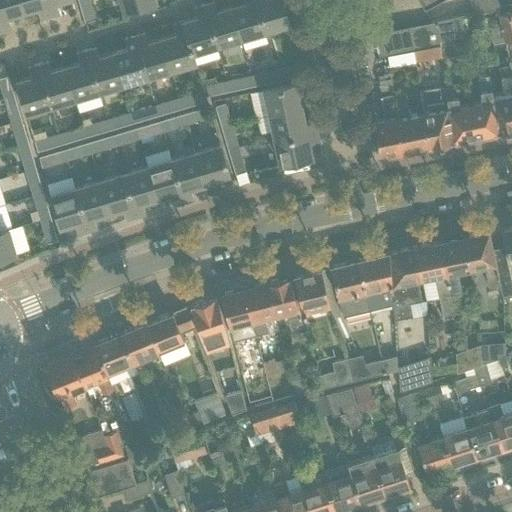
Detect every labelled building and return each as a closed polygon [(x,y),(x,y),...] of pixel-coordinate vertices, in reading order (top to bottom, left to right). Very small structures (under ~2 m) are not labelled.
[(18,0),(0,0),(0,26),(1,28),(11,25),(8,16),(22,12),(18,0)] [(44,0),(18,0),(22,12),(37,7),(40,16),(49,14),(44,0)] [(44,0),(49,14),(59,11),(56,1),(58,0),(44,0)] [(89,0),(86,0),(79,2),(85,23),(96,20),(89,0)] [(119,0),(123,11),(155,1),(154,0),(119,0)] [(245,0),(246,1),(231,6),(241,38),(265,31),(255,0),(245,0)] [(255,0),(265,31),(290,24),(282,0),(255,0)] [(419,0),(425,10),(443,0),(469,0),(477,13),(500,7),(496,0),(419,0)] [(214,1),(204,4),(217,46),(241,38),(231,6),(216,10),(214,1)] [(198,16),(183,20),(195,62),(196,62),(193,53),(217,46),(204,4),(195,6),(198,16)] [(511,10),(501,12),(498,12),(500,26),(502,42),(506,41),(511,40),(511,10)] [(437,21),(439,45),(458,42),(456,17),(437,21)] [(176,32),(161,37),(171,69),(195,62),(183,20),(174,23),(176,32)] [(437,21),(409,26),(414,50),(439,45),(437,21)] [(409,26),(383,32),(387,55),(414,50),(409,26)] [(500,26),(491,27),(493,43),(502,42),(500,26)] [(144,32),(135,35),(147,76),(171,69),(161,37),(147,41),(144,32)] [(383,32),(369,34),(374,58),(387,55),(383,32)] [(128,47),(113,51),(123,84),(147,76),(135,35),(125,38),(128,47)] [(442,57),(439,45),(414,50),(416,62),(442,57)] [(96,46),(86,49),(99,91),(123,84),(113,51),(99,56),(96,46)] [(79,62),(65,66),(75,98),(99,91),(86,49),(77,52),(79,62)] [(390,68),(416,62),(414,50),(387,55),(390,68)] [(47,61),(38,64),(50,105),(75,98),(65,66),(50,70),(47,61)] [(50,105),(38,64),(29,67),(31,76),(16,81),(26,113),(50,105)] [(281,69),(283,79),(303,74),(301,64),(281,69)] [(504,92),(493,94),(497,131),(511,128),(511,92),(511,91),(511,74),(509,67),(499,69),(504,92)] [(265,71),(251,74),(253,85),(268,82),(265,71)] [(251,74),(231,79),(233,90),(253,85),(251,74)] [(0,77),(0,85),(4,98),(14,95),(8,75),(0,77)] [(481,100),(471,103),(474,136),(481,135),(497,131),(493,94),(492,87),(490,77),(490,76),(478,77),(481,100)] [(263,89),(268,114),(301,107),(298,92),(308,90),(306,80),(263,89)] [(223,81),(202,85),(205,96),(225,92),(223,81)] [(457,84),(445,86),(445,91),(446,91),(452,141),(474,136),(471,103),(460,105),(457,84)] [(422,101),(424,110),(428,146),(452,141),(446,91),(445,91),(445,86),(420,91),(422,101)] [(199,91),(180,97),(180,98),(183,108),(203,102),(200,92),(200,91),(199,91)] [(404,91),(394,93),(395,102),(394,102),(403,151),(428,146),(424,110),(409,114),(404,91)] [(420,91),(414,92),(415,102),(422,101),(420,91)] [(395,102),(394,93),(380,96),(384,118),(372,120),(380,156),(403,151),(394,102),(395,102)] [(14,95),(4,98),(10,118),(20,115),(14,95)] [(180,97),(159,103),(162,114),(183,108),(180,98),(180,97)] [(226,103),(215,106),(221,125),(231,122),(226,103)] [(152,105),(131,111),(132,113),(134,122),(155,116),(152,105)] [(268,114),(274,139),(316,130),(314,120),(305,122),(301,107),(268,114)] [(205,108),(185,114),(188,124),(208,118),(205,108)] [(131,111),(111,117),(112,119),(114,128),(134,122),(132,113),(131,111)] [(185,114),(164,120),(167,130),(188,124),(185,114)] [(103,120),(83,126),(83,127),(86,137),(107,131),(103,120)] [(157,122),(137,129),(140,138),(160,132),(157,122)] [(231,122),(221,125),(227,144),(237,141),(231,122)] [(22,125),(12,128),(17,147),(28,144),(22,125)] [(83,126),(62,132),(66,143),(86,137),(83,127),(83,126)] [(137,129),(116,135),(119,145),(140,138),(137,129)] [(316,130),(274,139),(279,164),(312,157),(308,141),(318,139),(316,130)] [(54,134),(34,141),(37,151),(39,151),(58,145),(54,134)] [(109,137),(88,143),(91,153),(112,147),(109,137)] [(88,143),(68,150),(70,159),(91,153),(88,143)] [(28,144),(17,147),(23,167),(34,164),(28,144)] [(221,144),(196,152),(206,184),(220,179),(223,189),(233,186),(221,144)] [(238,146),(228,149),(230,154),(236,174),(245,171),(246,171),(238,146)] [(60,152),(39,158),(42,168),(63,162),(60,152)] [(196,152),(172,159),(184,200),(193,197),(190,188),(206,184),(196,152)] [(172,159),(148,166),(157,198),(172,194),(174,203),(184,200),(172,159)] [(148,166),(123,173),(136,215),(145,212),(142,203),(157,198),(148,166)] [(35,168),(25,171),(31,191),(41,188),(35,168)] [(123,173),(99,180),(109,212),(123,208),(126,218),(136,215),(123,173)] [(99,180),(75,187),(87,229),(96,226),(94,217),(109,212),(99,180)] [(87,229),(75,187),(50,195),(60,227),(75,222),(78,232),(87,229)] [(44,197),(33,200),(38,215),(39,220),(50,217),(44,197)] [(0,230),(12,227),(5,204),(0,205),(0,230)] [(506,254),(494,256),(500,285),(503,299),(511,296),(511,282),(511,277),(511,226),(501,228),(506,254)] [(54,227),(44,230),(47,243),(58,240),(54,227)] [(0,231),(0,257),(15,254),(8,229),(0,231)] [(488,231),(462,236),(470,268),(483,265),(487,287),(488,287),(500,285),(494,256),(488,231)] [(462,236),(438,241),(450,295),(461,292),(456,270),(470,268),(462,236)] [(438,241),(414,246),(420,278),(425,300),(438,297),(442,319),(452,317),(450,295),(438,241)] [(392,305),(393,318),(412,315),(410,303),(422,300),(417,279),(420,278),(414,246),(386,252),(392,305)] [(386,252),(356,260),(369,311),(392,305),(386,252)] [(356,260),(330,266),(335,285),(339,298),(343,317),(369,311),(356,260)] [(294,275),(298,294),(302,308),(305,307),(306,310),(330,304),(321,268),(294,275)] [(289,276),(266,282),(275,315),(286,312),(289,327),(302,324),(298,309),(289,276)] [(266,282),(244,288),(256,335),(267,332),(264,318),(275,315),(266,282)] [(256,335),(244,288),(220,293),(225,313),(229,327),(240,324),(244,338),(256,335)] [(216,295),(189,304),(206,349),(228,341),(216,295)] [(172,311),(146,321),(158,350),(183,340),(181,333),(197,326),(188,304),(183,306),(184,309),(173,314),(172,311)] [(146,321),(120,332),(134,367),(146,362),(144,358),(159,352),(158,350),(146,321)] [(120,332),(95,343),(112,384),(137,374),(134,367),(120,332)] [(499,342),(479,344),(481,363),(485,362),(499,358),(501,357),(499,342)] [(95,343),(71,353),(84,385),(96,380),(101,393),(113,388),(111,384),(112,384),(95,343)] [(242,348),(236,350),(240,368),(244,382),(267,375),(264,362),(259,344),(242,348)] [(479,344),(455,352),(457,371),(472,366),(481,363),(479,344)] [(84,385),(71,353),(46,363),(65,408),(76,403),(73,390),(84,385)] [(362,355),(347,358),(353,381),(385,374),(381,359),(365,363),(364,363),(362,355)] [(396,355),(381,359),(385,374),(397,370),(397,366),(396,355)] [(429,355),(397,366),(397,370),(399,390),(431,380),(429,355)] [(285,356),(264,362),(267,375),(278,373),(288,370),(285,356)] [(353,381),(347,358),(331,362),(333,370),(318,374),(322,389),(353,381)] [(481,363),(472,366),(475,373),(476,373),(480,385),(491,381),(485,362),(481,363)] [(475,373),(464,377),(468,389),(480,385),(476,373),(475,373)] [(293,381),(296,393),(307,389),(304,378),(293,381)] [(368,383),(353,387),(359,411),(375,407),(368,383)] [(439,384),(427,387),(431,400),(443,396),(439,384)] [(351,388),(325,394),(331,412),(332,416),(345,412),(350,428),(362,424),(351,388)] [(197,412),(186,416),(190,427),(223,414),(215,391),(203,395),(192,399),(197,412)] [(241,391),(224,395),(232,414),(246,409),(241,391)] [(416,391),(395,398),(403,423),(424,416),(422,410),(420,404),(416,391)] [(325,394),(305,400),(311,419),(331,412),(325,394)] [(275,408),(281,428),(298,423),(292,403),(275,408)] [(499,403),(487,407),(491,419),(500,449),(511,445),(511,412),(503,415),(499,403)] [(281,428),(275,408),(251,415),(257,435),(281,428)] [(488,409),(463,417),(466,427),(476,457),(500,449),(491,419),(488,409)] [(170,419),(158,424),(163,437),(175,431),(170,419)] [(163,437),(158,424),(144,430),(149,443),(163,437)] [(309,427),(298,430),(302,443),(313,440),(309,427)] [(466,427),(442,434),(451,465),(476,457),(466,427)] [(77,444),(80,454),(120,443),(117,431),(103,435),(102,430),(75,438),(77,444)] [(206,452),(199,431),(168,442),(176,462),(206,452)] [(451,465),(442,434),(417,442),(427,473),(451,465)] [(80,454),(83,466),(87,465),(95,463),(124,454),(120,443),(80,454)] [(130,443),(124,444),(128,458),(134,456),(130,443)] [(263,456),(259,444),(246,449),(249,460),(263,456)] [(398,447),(373,455),(385,495),(410,487),(398,447)] [(209,455),(203,457),(206,465),(212,463),(209,455)] [(373,455),(347,464),(360,503),(385,495),(373,455)] [(212,463),(215,472),(225,469),(221,456),(211,460),(212,463)] [(89,469),(96,495),(124,487),(135,484),(134,484),(127,458),(89,469)] [(323,472),(326,480),(336,511),(360,503),(347,464),(323,472)] [(177,470),(164,475),(171,498),(185,493),(177,470)] [(322,471),(298,479),(301,488),(309,511),(331,511),(336,511),(326,480),(323,472),(322,471)] [(147,480),(134,484),(135,484),(138,496),(151,492),(147,480)] [(273,484),(277,496),(281,511),(309,511),(301,488),(289,492),(285,480),(273,484)] [(135,484),(124,487),(128,499),(138,496),(135,484)] [(281,511),(277,496),(252,504),(254,511),(281,511)] [(223,499),(198,507),(199,511),(227,511),(226,506),(223,499)] [(236,503),(226,506),(227,511),(254,511),(252,504),(238,509),(236,503)]
